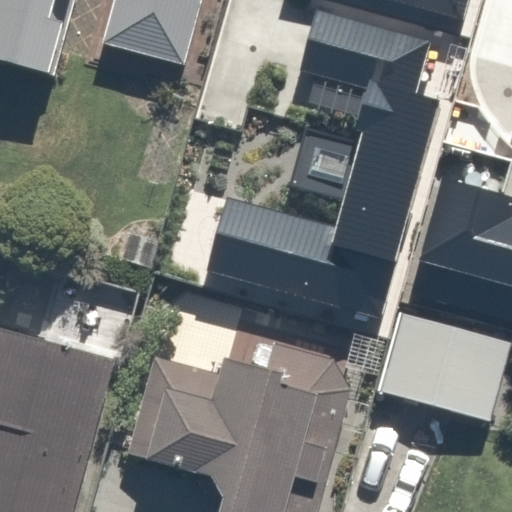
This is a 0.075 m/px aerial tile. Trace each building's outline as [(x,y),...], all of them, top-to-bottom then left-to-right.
[(92,0),(0,0),(0,85),(61,104),(92,0)] [(133,0),(191,15),(194,0),(133,0)] [(511,227),(462,212),(434,303),(511,327),(511,227)] [(370,301),(195,243),(181,286),(355,344),(370,301)] [(511,357),(511,349),(409,317),(384,398),(489,431),(511,357)] [(0,511),(82,511),(119,359),(0,329),(0,511)] [(180,402),(157,476),(234,499),(230,511),(318,511),(347,418),(238,385),(229,417),(180,402)]
